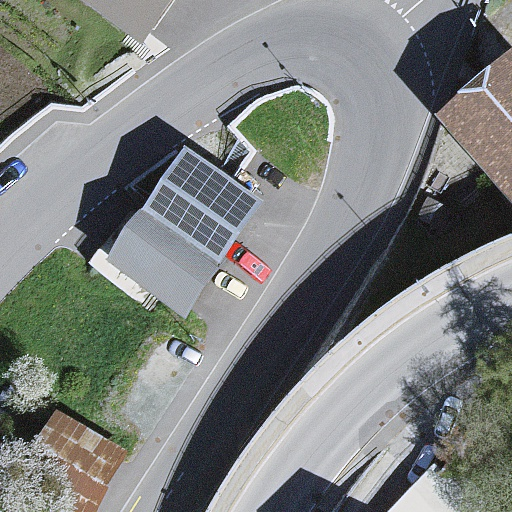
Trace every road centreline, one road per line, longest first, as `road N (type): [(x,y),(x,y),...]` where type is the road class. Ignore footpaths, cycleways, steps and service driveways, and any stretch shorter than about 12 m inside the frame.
road 1 (tertiary): [(356,57),(369,70),(381,114),(366,189),(159,511)]
road 2 (tertiary): [(0,259),(112,149),(220,72),(288,47),(356,57)]
road 3 (tertiary): [(272,511),(381,380),(461,322),(511,297)]
